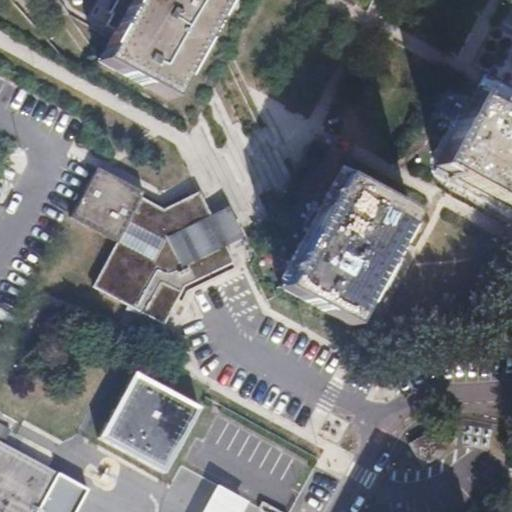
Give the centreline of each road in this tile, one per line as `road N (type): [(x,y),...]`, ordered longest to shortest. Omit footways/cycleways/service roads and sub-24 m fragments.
road 1 (residential): [(381,417),(258,366),(217,325)]
road 2 (residential): [(511,392),(381,417)]
